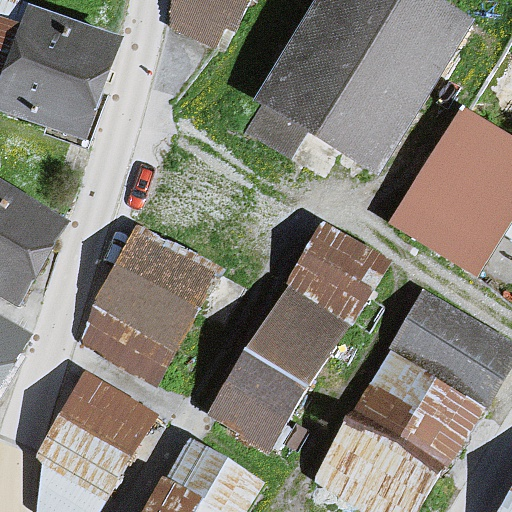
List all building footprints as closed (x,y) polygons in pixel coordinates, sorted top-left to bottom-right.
[(172,0),(165,16),(233,47),(255,0),(172,0)] [(470,24),(430,0),(294,0),(235,99),(370,188),(470,24)] [(109,50),(2,6),(0,11),(0,120),(65,152),(109,50)] [(511,199),(511,148),(446,106),(377,224),(462,281),(511,199)] [(64,231),(0,183),(0,312),(1,313),(64,231)] [(375,262),(309,225),(273,296),(338,329),(375,262)] [(202,279),(123,235),(79,311),(86,317),(84,323),(74,350),(131,379),(151,378),(202,279)] [(419,511),(511,351),(511,344),(413,289),(297,489),(338,511),(419,511)] [(338,329),(273,296),(193,419),(256,462),(338,329)] [(0,380),(25,335),(0,322),(0,380)] [(90,511),(149,418),(93,382),(10,510),(13,511),(90,511)] [(249,511),(263,489),(170,438),(120,511),(249,511)] [(511,511),(511,466),(487,511),(511,511)]
